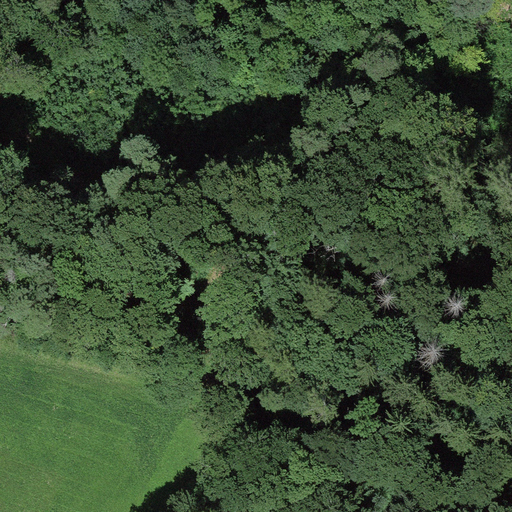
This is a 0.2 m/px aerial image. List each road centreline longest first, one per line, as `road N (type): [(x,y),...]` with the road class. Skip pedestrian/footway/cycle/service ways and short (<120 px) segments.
road 1 (track): [(187,511),(356,0)]
road 2 (track): [(369,0),(484,174),(511,202)]
